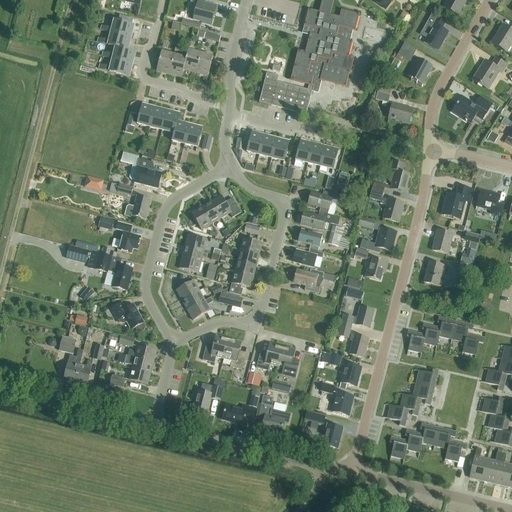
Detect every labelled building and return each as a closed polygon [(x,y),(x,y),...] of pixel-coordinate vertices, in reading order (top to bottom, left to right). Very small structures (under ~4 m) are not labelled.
[(211,26),(215,7),(203,4),(204,0),(190,0),(190,2),(197,4),(193,20),(202,22),(202,23),(211,26)] [(266,74),(259,103),(306,115),(311,91),(317,93),(321,80),(345,86),(348,72),(350,72),(353,58),(347,57),(351,42),(349,42),(351,33),(349,33),(350,29),(354,30),(358,15),(341,11),(339,18),(329,16),(332,2),(326,0),(322,0),(319,13),(308,10),(303,33),(312,36),(311,40),(309,39),(309,40),(305,53),(298,51),(291,80),(309,85),(307,90),(277,83),(278,77),(266,74)] [(389,4),(384,1),(384,0),(376,0),(375,2),(386,10),(389,4)] [(458,16),(466,0),(447,0),(443,8),(458,16)] [(404,11),(400,18),(408,23),(412,15),(404,11)] [(427,26),(431,20),(421,14),(417,20),(427,26)] [(100,30),(110,33),(111,33),(131,38),(134,25),(132,25),(133,19),(119,16),(118,21),(114,20),(112,29),(102,26),(100,30)] [(438,51),(448,33),(441,29),(445,23),(435,17),(428,29),(430,30),(423,43),(438,51)] [(511,27),(510,30),(503,26),(492,44),(506,53),(511,43),(511,27)] [(219,41),(221,35),(199,30),(198,36),(219,41)] [(111,33),(110,33),(107,45),(115,47),(128,50),(131,38),(111,33)] [(183,71),(195,74),(200,54),(194,52),(195,48),(193,48),(195,41),(190,40),(185,58),(186,58),(183,71)] [(404,43),(398,55),(405,59),(408,53),(413,56),(416,50),(404,43)] [(115,47),(112,59),(132,64),(135,52),(128,50),(115,47)] [(168,75),(173,55),(161,52),(156,72),(168,75)] [(200,54),(195,74),(207,77),(213,57),(200,54)] [(186,58),(185,58),(173,55),(168,75),(181,78),(183,71),(186,58)] [(132,64),(112,59),(109,72),(129,77),(132,64)] [(422,84),(431,67),(417,59),(408,76),(422,84)] [(502,74),(507,66),(498,60),(493,66),(485,61),(473,81),(488,91),(500,72),(502,74)] [(94,74),(96,67),(81,64),(79,71),(94,74)] [(375,100),(388,103),(391,90),(383,89),(382,93),(377,92),(375,100)] [(481,124),(492,105),(480,97),(475,106),(462,97),(452,112),(471,124),(474,120),(481,124)] [(149,128),(154,108),(142,104),(137,124),(149,128)] [(409,124),(412,109),(392,104),(388,119),(409,124)] [(162,131),(167,111),(154,108),(149,128),(162,131)] [(174,134),(177,122),(179,114),(167,111),(162,131),(174,134)] [(127,125),(134,127),(138,115),(130,113),(127,125)] [(184,145),(190,125),(177,122),(174,134),(172,142),(184,145)] [(197,148),(202,128),(190,125),(184,145),(197,148)] [(259,156),(264,136),(251,132),(246,152),(259,156)] [(495,143),(498,138),(491,133),(488,139),(495,143)] [(205,135),(203,142),(201,149),(209,151),(212,137),(205,135)] [(271,159),(276,139),(264,136),(259,156),(271,159)] [(237,139),(235,149),(241,150),(244,140),(237,139)] [(276,139),(271,159),(284,162),(289,142),(276,139)] [(308,164),(313,144),(300,141),(295,161),(308,164)] [(320,167),(325,147),(313,144),(308,164),(320,167)] [(325,147),(320,167),(333,170),(338,150),(325,147)] [(147,155),(153,158),(155,152),(149,150),(147,155)] [(152,163),(138,159),(138,157),(123,153),(121,162),(132,165),(129,178),(131,180),(135,181),(134,183),(158,189),(162,173),(150,171),(152,163)] [(391,183),(389,190),(405,194),(410,175),(402,172),(404,164),(392,161),(390,170),(394,171),(394,174),(392,173),(390,175),(388,181),(389,183),(391,183)] [(280,167),(278,175),(284,177),(286,169),(280,167)] [(307,195),(305,202),(306,204),(308,204),(308,205),(320,208),(319,213),(328,215),(332,200),(335,201),(338,189),(346,191),(350,177),(339,174),(336,187),(335,187),(333,193),(333,195),(323,192),(322,197),(311,194),(310,194),(309,194),(307,195)] [(101,192),(104,181),(87,177),(84,188),(101,192)] [(371,190),(383,193),(384,188),(385,186),(373,182),(371,190)] [(117,194),(117,193),(131,197),(133,189),(119,185),(111,183),(109,192),(117,194)] [(468,203),(472,190),(458,186),(455,196),(447,194),(441,216),(460,221),(465,202),(468,203)] [(371,190),(369,199),(381,202),(380,204),(386,206),(383,219),(398,223),(403,204),(388,200),(381,198),(383,193),(371,190)] [(501,217),(504,205),(498,203),(500,196),(480,191),(476,207),(490,211),(489,215),(501,217)] [(134,217),(145,220),(150,200),(137,196),(134,207),(129,205),(126,207),(124,217),(133,219),(134,217)] [(232,198),(225,203),(221,196),(211,202),(221,219),(229,214),(232,218),(240,213),(232,198)] [(211,225),(221,219),(211,202),(201,207),(211,225)] [(211,225),(201,207),(191,213),(201,231),(211,225)] [(321,230),(323,223),(330,225),(330,224),(337,226),(339,218),(328,215),(319,213),(318,218),(303,214),(300,225),(321,230)] [(112,231),(114,222),(101,218),(98,228),(112,231)] [(358,226),(373,230),(375,222),(360,218),(358,226)] [(130,234),(132,226),(118,223),(116,230),(130,234)] [(244,232),(258,236),(260,228),(246,225),(244,232)] [(331,236),(341,238),(344,229),(334,227),(331,236)] [(394,232),(380,228),(376,245),(362,241),(360,249),(380,254),(381,250),(390,252),(393,244),(392,243),(394,232)] [(309,250),(317,252),(319,247),(322,236),(301,231),(298,242),(310,245),(309,250)] [(448,255),(453,235),(438,231),(433,251),(448,255)] [(464,240),(479,243),(481,236),(466,233),(464,240)] [(138,250),(141,238),(123,234),(119,251),(130,254),(132,248),(138,250)] [(187,235),(184,246),(204,252),(207,240),(187,235)] [(339,247),(341,238),(331,236),(329,245),(339,247)] [(242,239),(239,250),(259,255),(262,244),(242,239)] [(86,262),(89,251),(69,246),(66,257),(86,262)] [(184,246),(181,258),(201,263),(204,252),(184,246)] [(354,257),(366,260),(368,252),(352,248),(349,259),(353,260),(354,257)] [(477,251),(469,249),(468,255),(462,254),(460,263),(473,266),(477,251)] [(259,255),(239,250),(237,261),(256,266),(259,255)] [(313,268),(316,257),(322,259),(323,254),(317,252),(309,250),(308,255),(295,251),(293,262),(313,268)] [(108,271),(115,273),(111,287),(127,292),(132,270),(120,267),(122,260),(92,252),(88,268),(107,273),(108,271)] [(201,263),(181,258),(178,269),(198,274),(201,263)] [(372,259),(369,270),(367,269),(365,277),(380,281),(383,269),(386,270),(388,263),(372,259)] [(237,261),(234,272),(253,277),(256,266),(237,261)] [(444,275),(446,267),(430,263),(424,283),(438,286),(442,274),(444,275)] [(213,281),(217,266),(209,264),(207,272),(211,273),(209,280),(213,281)] [(470,276),(472,267),(460,264),(457,273),(470,276)] [(292,281),(294,282),(294,283),(305,286),(304,291),(318,294),(320,289),(318,288),(322,282),(323,278),(327,280),(328,275),(323,274),(323,273),(310,270),(309,275),(296,271),(296,272),(295,272),(293,272),(291,280),(292,281)] [(250,289),(253,277),(234,272),(231,284),(229,293),(241,296),(242,289),(237,288),(238,286),(250,289)] [(360,290),(362,282),(349,279),(347,286),(360,290)] [(176,291),(182,301),(199,291),(193,281),(176,291)] [(220,285),(211,290),(214,296),(223,291),(220,285)] [(94,293),(88,288),(80,297),(86,302),(94,293)] [(348,288),(346,297),(361,301),(363,292),(348,288)] [(182,301),(187,311),(205,301),(199,291),(182,301)] [(240,309),(243,299),(229,295),(226,305),(240,309)] [(210,298),(205,301),(187,311),(193,321),(210,311),(207,306),(213,302),(210,298)] [(126,322),(131,330),(135,328),(137,332),(140,333),(144,331),(145,327),(143,324),(143,323),(133,305),(124,310),(121,304),(109,310),(112,317),(114,316),(117,321),(118,320),(120,323),(123,324),(126,322)] [(343,315),(342,319),(338,318),(336,325),(340,326),(340,327),(350,330),(352,325),(369,329),(373,311),(360,308),(357,319),(343,315)] [(74,323),(86,325),(87,317),(75,315),(74,323)] [(438,337),(439,337),(452,340),(456,322),(438,318),(437,324),(441,325),(440,329),(438,337)] [(452,340),(464,343),(465,343),(467,335),(468,331),(472,332),(474,326),(456,322),(452,340)] [(423,344),(424,344),(437,347),(439,337),(438,337),(440,329),(423,325),(422,331),(426,331),(425,335),(423,344)] [(348,339),(350,330),(340,327),(338,336),(348,339)] [(423,344),(425,335),(408,332),(407,337),(411,338),(408,351),(422,354),(424,344),(423,344)] [(132,348),(134,339),(110,334),(108,340),(119,342),(119,345),(132,348)] [(363,359),(368,339),(352,335),(350,341),(352,342),(349,355),(363,359)] [(465,343),(464,343),(462,353),(476,356),(479,344),(483,345),(485,338),(467,335),(465,343)] [(202,361),(209,362),(214,364),(216,358),(223,359),(228,340),(215,336),(212,349),(205,347),(202,361)] [(72,354),(76,341),(62,337),(59,351),(72,354)] [(241,343),(228,340),(223,359),(231,361),(230,368),(242,371),(245,358),(237,356),(241,343)] [(277,367),(282,347),(269,344),(266,357),(259,355),(256,368),(268,372),(270,365),(277,367)] [(104,348),(96,346),(93,359),(100,361),(102,356),(103,350),(104,348)] [(129,350),(128,356),(153,363),(156,352),(137,347),(135,351),(129,350)] [(282,347),(277,367),(276,369),(282,371),(281,375),(295,378),(298,365),(291,363),(294,351),(282,347)] [(502,360),(511,362),(511,348),(505,347),(502,360)] [(67,366),(63,381),(69,383),(69,384),(75,385),(79,366),(83,351),(78,350),(76,358),(69,356),(68,362),(67,361),(66,366),(67,366)] [(331,355),(328,365),(338,368),(341,358),(331,355)] [(128,356),(126,356),(124,364),(132,366),(131,369),(150,374),(153,363),(128,356)] [(511,362),(502,360),(499,373),(507,375),(507,376),(511,377),(510,381),(511,381),(511,362)] [(86,367),(79,366),(75,385),(80,387),(81,386),(87,387),(91,368),(93,362),(88,361),(86,367)] [(346,364),(341,383),(356,387),(361,368),(346,364)] [(150,374),(131,369),(128,380),(147,385),(150,374)] [(416,385),(434,389),(439,371),(433,370),(432,374),(419,371),(416,385)] [(507,375),(499,373),(489,370),(486,384),(498,387),(497,391),(503,393),(507,376),(507,375)] [(259,387),(261,377),(250,374),(247,384),(259,387)] [(123,388),(126,379),(112,376),(110,385),(123,388)] [(210,394),(202,392),(197,391),(192,410),(206,414),(210,399),(219,401),(222,390),(224,382),(214,379),(212,387),(210,394)] [(332,395),(335,387),(322,383),(320,392),(332,395)] [(271,390),(279,392),(290,394),(292,389),(273,384),(271,390)] [(430,406),(434,389),(416,385),(413,397),(422,399),(422,400),(425,401),(424,405),(430,406)] [(250,402),(249,407),(242,406),(241,410),(225,405),(221,420),(235,424),(235,425),(242,427),(245,419),(252,421),(255,409),(261,390),(253,388),(251,396),(253,397),(252,403),(250,402)] [(348,417),(353,397),(337,393),(332,412),(348,417)] [(422,399),(413,397),(403,395),(400,408),(409,410),(409,411),(413,412),(412,416),(417,417),(422,400),(422,399)] [(261,431),(280,436),(283,423),(288,424),(290,415),(273,411),(274,407),(272,407),(274,399),(263,396),(261,404),(257,421),(263,422),(261,431)] [(500,418),(500,417),(505,400),(499,398),(498,403),(486,399),(482,413),(492,416),(500,418)] [(409,410),(400,408),(391,406),(387,420),(400,423),(399,427),(405,428),(409,411),(409,410)] [(307,412),(305,419),(323,424),(325,417),(307,412)] [(488,429),(498,431),(507,433),(507,432),(511,415),(505,414),(504,418),(500,417),(500,418),(492,416),(488,429)] [(339,440),(340,435),(341,435),(343,428),(327,424),(321,445),(337,450),(340,440),(339,440)] [(435,447),(439,429),(422,425),(420,430),(424,431),(423,435),(424,435),(422,444),(435,447)] [(449,441),(450,442),(451,438),(455,439),(457,433),(439,429),(435,447),(447,450),(449,441)] [(507,433),(498,431),(495,444),(511,448),(511,429),(511,434),(507,432),(507,433)] [(409,442),(407,451),(420,454),(422,444),(424,435),(423,435),(406,431),(405,437),(409,438),(408,442),(409,442)] [(409,442),(408,442),(391,438),(390,444),(394,445),(391,457),(404,460),(407,451),(409,442)] [(459,463),(462,451),(466,452),(467,446),(450,442),(449,441),(447,450),(445,460),(459,463)] [(469,479),(482,482),(487,460),(480,458),(481,450),(476,449),(469,479)] [(482,482),(494,485),(501,454),(497,453),(495,462),(487,460),(482,482)] [(494,485),(507,487),(511,466),(504,464),(506,456),(501,454),(494,485)]
